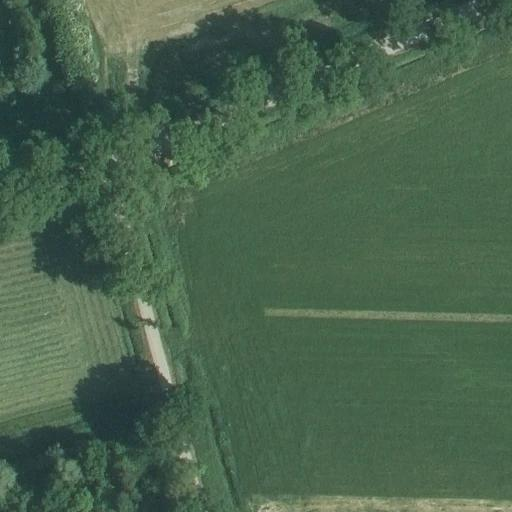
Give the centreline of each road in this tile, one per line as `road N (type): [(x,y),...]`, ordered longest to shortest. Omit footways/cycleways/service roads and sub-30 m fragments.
road 1 (unclassified): [(96,171),(496,0)]
road 2 (unclassified): [(190,511),(96,171)]
